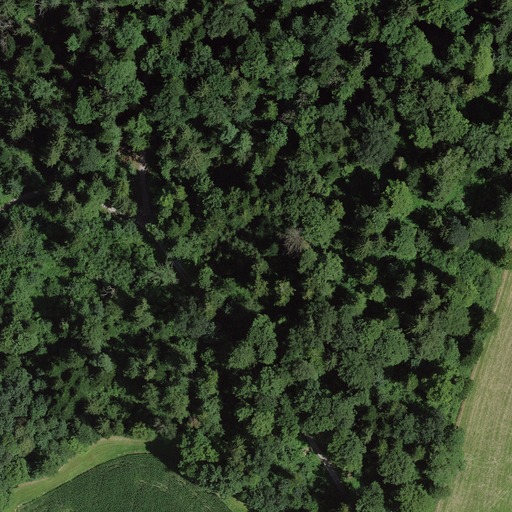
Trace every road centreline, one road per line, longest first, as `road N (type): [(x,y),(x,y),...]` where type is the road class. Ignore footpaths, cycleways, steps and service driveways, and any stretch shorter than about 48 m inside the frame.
road 1 (track): [(151,234),(309,438),(352,511)]
road 2 (track): [(326,0),(315,25),(290,43),(145,104)]
road 3 (track): [(151,234),(73,188),(27,193),(0,209)]
road 4 (track): [(145,104),(151,234)]
